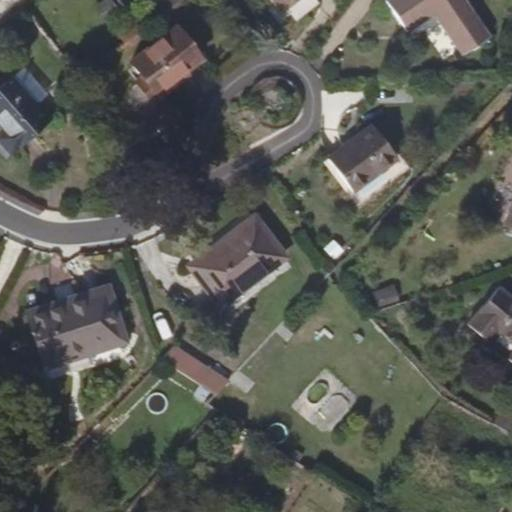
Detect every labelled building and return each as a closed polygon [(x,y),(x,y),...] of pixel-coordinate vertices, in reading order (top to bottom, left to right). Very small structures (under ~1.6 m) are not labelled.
[(297,0),(271,0),(281,12),(297,0)] [(459,56),(485,37),(459,0),(383,0),(403,29),(428,11),(459,56)] [(174,80),(184,74),(200,60),(176,30),(130,64),(141,79),(135,84),(151,104),(177,85),(174,80)] [(187,77),(184,74),(174,80),(177,85),(187,77)] [(299,107),(300,102),(300,101),(298,93),(293,85),(287,81),(278,79),(268,80),(260,86),(256,93),(254,101),(255,109),(260,117),(263,120),(267,123),(276,125),(280,124),(285,123),(292,118),(297,112),(299,107)] [(0,146),(10,158),(51,123),(37,107),(33,108),(11,81),(0,89),(0,128),(5,134),(0,138),(0,146)] [(396,156),(371,124),(326,158),(352,190),(396,156)] [(283,254),(253,215),(189,264),(220,304),(283,254)] [(85,345),(87,352),(124,339),(107,284),(62,298),(63,302),(27,312),(42,358),(85,345)] [(371,292),(376,308),(398,301),(393,285),(371,292)] [(511,299),(497,288),(465,325),(487,344),(495,335),(511,349),(505,358),(511,364),(511,299)] [(44,365),(87,352),(85,345),(42,358),(44,365)] [(161,360),(201,386),(212,371),(173,347),(161,360)]
